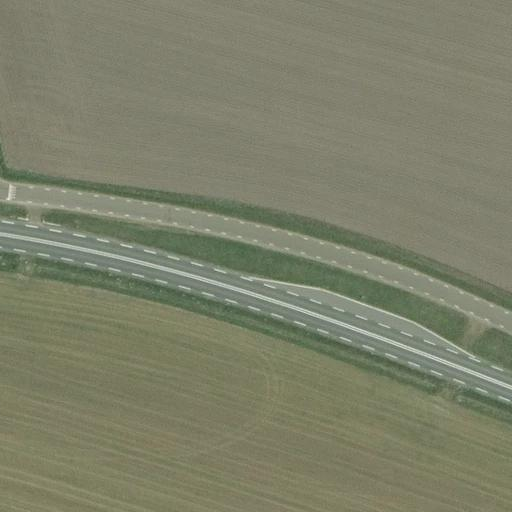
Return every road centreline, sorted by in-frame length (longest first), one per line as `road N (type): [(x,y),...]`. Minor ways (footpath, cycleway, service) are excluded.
road 1 (primary): [(511,389),(239,291),(0,236)]
road 2 (unclassified): [(511,325),(316,249),(149,211),(0,192)]
